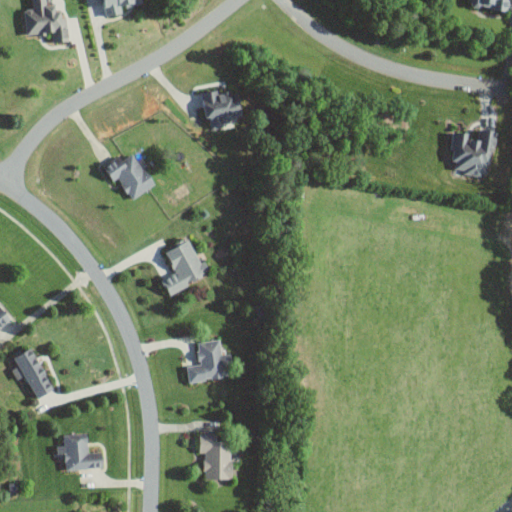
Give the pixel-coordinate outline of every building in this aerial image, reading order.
[(67,43),(65,11),(56,12),(55,5),(47,6),(46,0),(31,0),(32,9),(24,10),(26,35),(52,34),(52,44),(67,43)] [(142,4),(141,0),(102,0),(106,17),(122,14),(121,8),(142,4)] [(467,0),(468,4),(490,6),(489,10),(509,13),(510,0),(467,0)] [(208,125),(243,119),(239,91),(218,94),(217,89),(203,91),(208,125)] [(454,130),(450,149),(455,150),(452,167),(464,170),(463,171),(487,177),(497,133),(483,130),(481,139),(468,137),(469,133),(454,130)] [(103,165),(113,180),(117,177),(131,199),(154,184),(133,152),(122,159),(120,155),(103,165)] [(165,250),(175,272),(161,278),(168,293),(211,273),(205,260),(200,262),(189,239),(165,250)] [(1,303),(0,303),(0,326),(12,317),(1,303)] [(188,381),(229,376),(228,363),(223,364),(220,338),(197,342),(200,363),(186,365),(188,381)] [(18,365),(11,369),(16,379),(24,375),(36,398),(54,389),(32,347),(13,356),(18,365)] [(103,467),(102,451),(88,452),(87,433),(63,434),(63,445),(57,445),(57,453),(65,453),(66,469),(103,467)] [(203,478),(231,478),(232,441),(216,440),(216,434),(199,433),(199,452),(203,452),(203,478)]
